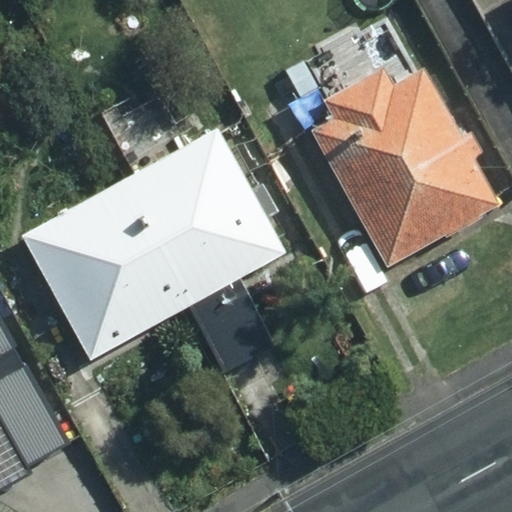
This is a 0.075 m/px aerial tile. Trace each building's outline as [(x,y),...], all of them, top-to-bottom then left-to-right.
[(327,119),(305,132),(379,263),(489,202),(463,155),(472,151),(462,133),(453,137),(415,72),(384,89),(373,71),(317,102),(327,119)] [(280,140),(304,126),(286,93),(262,107),(280,140)] [(179,294),(185,301),(220,367),(265,342),(228,277),(271,252),(203,130),(115,178),(117,180),(179,294)] [(84,357),(185,301),(179,294),(117,180),(16,236),(84,357)] [(0,349),(10,344),(0,325),(0,349)]
